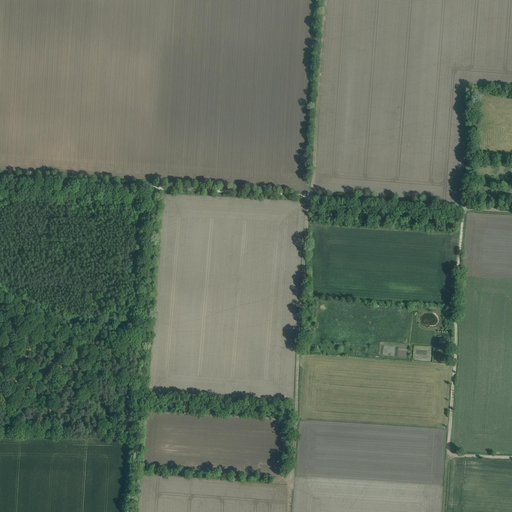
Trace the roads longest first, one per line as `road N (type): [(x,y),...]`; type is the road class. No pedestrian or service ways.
road 1 (track): [(289,511),(308,197)]
road 2 (track): [(308,197),(0,177)]
road 3 (track): [(448,456),(463,208)]
road 4 (track): [(324,0),(308,197)]
road 5 (track): [(308,197),(463,208)]
